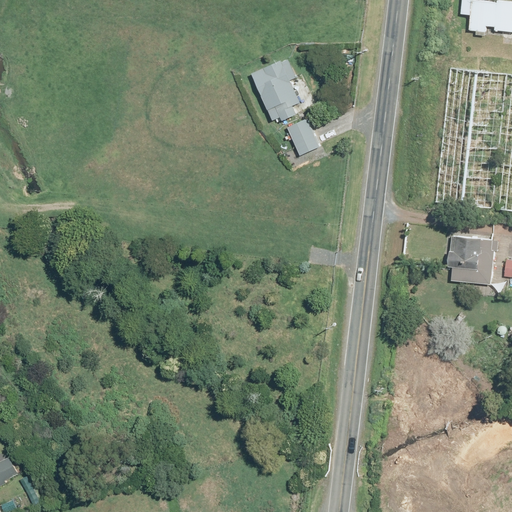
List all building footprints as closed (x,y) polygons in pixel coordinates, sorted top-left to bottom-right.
[(511,0),(463,0),(462,13),(472,14),(470,31),(487,31),(487,25),(496,26),(496,30),(511,30),(511,0)] [(288,58),(254,74),(275,120),(297,110),(294,104),(302,101),(292,80),(297,78),(288,58)] [(511,70),(450,64),(435,203),(511,210),(511,70)] [(320,145),(308,116),(288,125),(300,153),(320,145)] [(492,285),(495,242),(452,239),(449,282),(492,285)] [(0,484),(21,473),(12,458),(0,464),(0,484)] [(30,477),(21,481),(35,508),(44,503),(30,477)] [(13,499),(2,504),(5,511),(7,511),(17,508),(13,499)]
